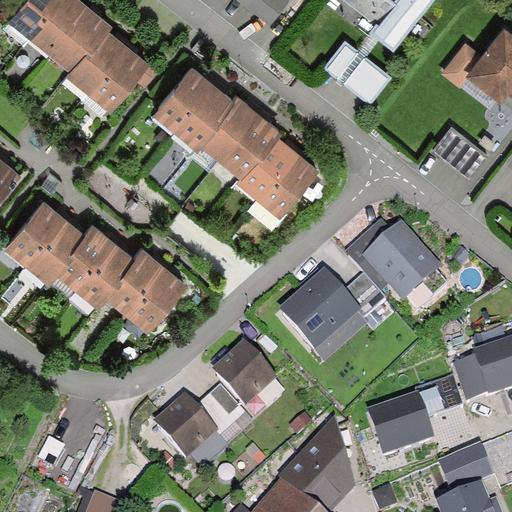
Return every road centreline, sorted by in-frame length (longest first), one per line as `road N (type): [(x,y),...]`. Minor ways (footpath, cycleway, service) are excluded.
road 1 (residential): [(387,165),(158,371),(92,388),(49,378),(0,339)]
road 2 (residential): [(387,165),(177,0)]
road 3 (residential): [(511,263),(387,165)]
